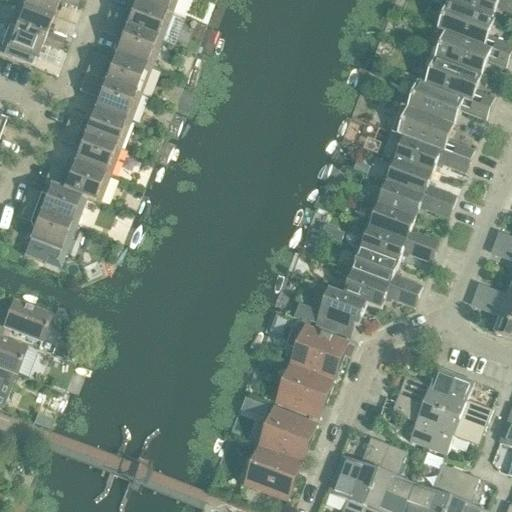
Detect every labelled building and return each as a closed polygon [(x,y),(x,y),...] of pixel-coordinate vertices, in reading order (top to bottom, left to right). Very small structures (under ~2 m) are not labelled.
[(53,19),(59,4),(76,10),(78,5),(65,0),(18,0),(17,6),(53,19)] [(171,16),(176,0),(135,0),(135,2),(171,16)] [(492,22),(446,4),(435,0),(433,3),(441,6),(436,19),(443,22),(439,32),(439,33),(510,60),(511,55),(511,47),(488,38),(494,23),(492,22)] [(511,3),(502,0),(447,0),(446,4),(492,22),(497,11),(511,16),(511,3)] [(161,43),(171,16),(135,2),(129,17),(110,10),(105,22),(161,43)] [(47,35),(53,19),(17,6),(9,27),(62,47),(64,42),(47,35)] [(150,70),(161,43),(105,22),(101,34),(120,41),(114,56),(150,70)] [(36,63),(42,46),(60,53),(62,47),(9,27),(0,49),(8,53),(6,60),(30,69),(33,62),(36,63)] [(510,60),(439,33),(439,32),(432,29),(431,32),(438,35),(433,48),(441,51),(437,61),(482,79),(487,64),(506,71),(510,60)] [(140,98),(150,70),(114,56),(109,72),(102,69),(104,65),(91,60),(85,77),(140,98)] [(475,93),(482,79),(437,61),(433,72),(425,69),(420,82),(409,78),(407,80),(490,112),(495,101),(475,93)] [(130,124),(140,98),(85,77),(78,93),(91,98),(93,94),(99,96),(94,111),(130,124)] [(490,112),(407,80),(406,83),(411,85),(406,98),(413,101),(409,110),(409,111),(454,128),(459,113),(486,123),(490,112)] [(448,143),(454,128),(409,111),(409,110),(394,105),(393,108),(401,111),(392,135),(470,165),(475,153),(448,143)] [(119,151),(130,124),(94,111),(88,126),(69,119),(64,131),(119,151)] [(109,178),(119,151),(64,131),(60,143),(79,150),(73,165),(109,178)] [(470,165),(392,135),(400,138),(391,161),(433,177),(438,166),(466,176),(470,165)] [(429,188),(433,177),(391,161),(382,183),(453,210),(457,199),(429,188)] [(99,206),(109,178),(73,165),(68,181),(61,178),(63,173),(50,168),(43,185),(50,188),(86,201),(99,206)] [(453,210),(382,183),(374,206),(416,222),(420,211),(449,221),(453,210)] [(75,229),(86,201),(50,188),(44,203),(38,200),(40,196),(26,191),(20,208),(75,229)] [(412,233),(416,222),(374,206),(365,228),(436,255),(440,244),(412,233)] [(65,256),(75,229),(20,208),(16,219),(35,227),(27,248),(42,254),(44,248),(65,256)] [(436,255),(365,228),(357,250),(399,267),(403,255),(431,266),(436,255)] [(395,278),(399,267),(357,250),(348,273),(419,300),(423,289),(395,278)] [(348,273),(340,295),(367,306),(367,307),(382,312),(386,300),(414,311),(419,300),(348,273)] [(358,329),(367,307),(367,306),(340,295),(325,289),(316,313),(321,314),(316,328),(350,341),(355,327),(358,329)] [(511,290),(509,298),(500,294),(496,305),(511,311),(511,290)] [(41,344),(51,318),(13,304),(8,317),(0,314),(0,328),(4,330),(41,344)] [(511,311),(496,305),(491,317),(496,319),(501,320),(495,336),(511,342),(511,311)] [(0,371),(15,377),(25,351),(0,341),(0,340),(4,330),(0,328),(0,371)] [(332,382),(341,357),(328,352),(333,340),(305,330),(304,331),(296,328),(288,347),(300,352),(294,368),(332,382)] [(322,408),(332,382),(294,368),(285,393),(281,391),(276,404),(304,415),(308,403),(322,408)] [(442,414),(456,378),(438,371),(431,389),(406,379),(399,398),(442,414)] [(493,412),(468,403),(475,385),(456,378),(442,414),(486,431),(493,412)] [(428,451),(442,414),(399,398),(391,416),(417,426),(410,444),(428,451)] [(304,454),(314,427),(277,413),(267,438),(264,437),(259,449),(287,460),(291,449),(304,454)] [(479,449),(486,431),(442,414),(428,451),(447,458),(454,440),(479,449)] [(511,428),(507,427),(500,445),(511,450),(511,467),(508,477),(511,478),(511,428)] [(372,491),(389,447),(371,440),(361,465),(343,459),(336,477),(372,491)] [(408,505),(416,486),(398,480),(408,454),(389,447),(372,491),(408,505)] [(286,502),(296,476),(283,471),(287,460),(259,449),(255,462),(258,463),(248,488),(286,502)] [(426,511),(446,511),(461,475),(443,468),(433,493),(416,486),(408,505),(426,511)] [(482,511),(470,507),(480,482),(461,475),(446,511),(482,511)] [(364,511),(372,491),(336,477),(329,496),(347,503),(343,511),(364,511)] [(405,511),(408,505),(372,491),(364,511),(405,511)]
